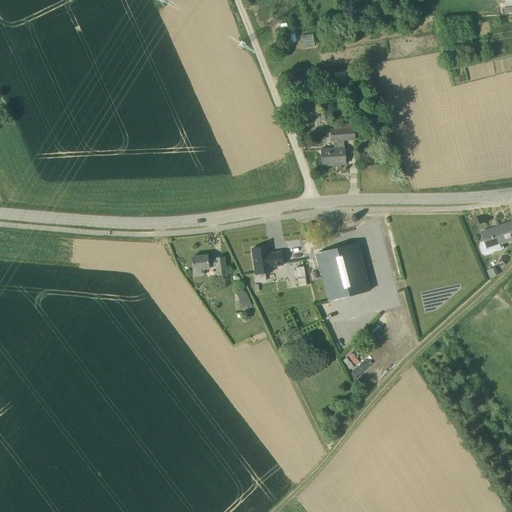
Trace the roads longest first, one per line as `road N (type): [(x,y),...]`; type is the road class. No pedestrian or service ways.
road 1 (tertiary): [(0,214),(197,223),(314,202),(511,193)]
road 2 (track): [(271,511),(511,268)]
road 3 (track): [(314,202),(236,0)]
